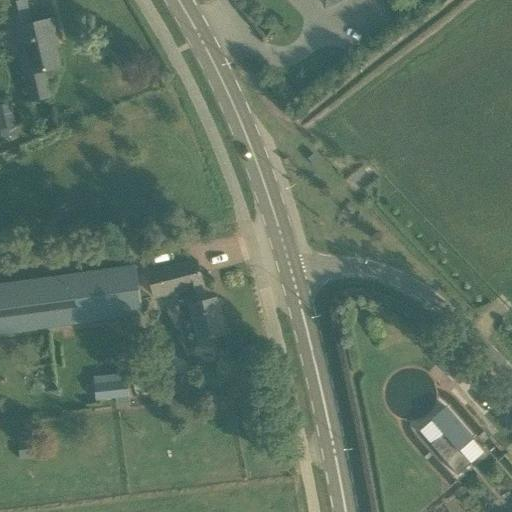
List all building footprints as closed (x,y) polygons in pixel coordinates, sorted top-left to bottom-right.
[(7,5),(30,102),(50,97),(44,71),(60,67),(53,37),(56,37),(52,19),(31,24),(25,1),(7,5)] [(18,131),(14,116),(0,119),(0,133),(0,135),(18,131)] [(375,166),(364,172),(368,179),(379,173),(375,166)] [(199,340),(224,333),(215,298),(206,301),(202,285),(203,285),(196,260),(148,273),(154,297),(186,289),(191,305),(190,305),(194,319),(179,322),(184,343),(199,339),(199,340)] [(0,333),(141,314),(134,266),(0,284),(0,333)] [(96,400),(128,397),(126,381),(94,384),(96,400)] [(446,407),(431,420),(444,434),(459,451),(470,464),(484,452),(473,439),(446,407)] [(431,420),(419,431),(431,445),(458,475),(470,464),(459,451),(444,434),(431,420)]
